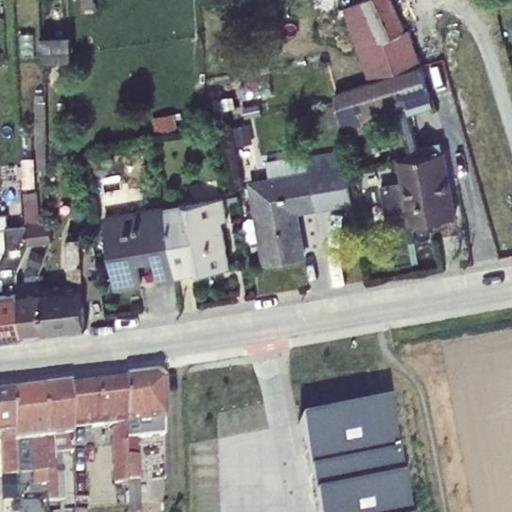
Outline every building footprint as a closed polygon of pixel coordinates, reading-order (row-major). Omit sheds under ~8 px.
[(95,0),(80,0),(82,12),(96,10),(95,0)] [(368,80),(421,64),(408,29),(404,31),(392,0),(354,0),(342,5),(368,80)] [(71,34),(42,35),(43,59),(72,58),(71,34)] [(335,92),(337,103),(341,125),(343,138),(367,130),(364,121),(395,110),(410,156),(399,158),(403,180),(408,210),(411,224),(455,216),(444,151),(442,151),(440,142),(418,145),(406,106),(431,98),(421,65),(335,92)] [(222,90),(211,91),(214,110),(236,107),(234,95),(223,96),(222,90)] [(38,168),(48,168),(44,93),(35,93),(38,168)] [(330,126),(341,125),(337,103),(326,104),(330,126)] [(175,112),(151,116),(154,133),(178,129),(175,112)] [(250,122),(233,125),(237,145),(254,142),(250,122)] [(103,156),(88,146),(79,161),(95,171),(103,156)] [(306,152),(266,160),(269,176),(250,180),(265,261),(304,255),(296,213),(353,203),(343,148),(307,154),(306,152)] [(23,187),(34,187),(34,157),(23,157),(23,187)] [(403,180),(381,184),(386,214),(408,210),(403,180)] [(26,221),(40,220),(38,190),(23,191),(23,196),(24,196),(26,221)] [(227,220),(223,196),(164,206),(176,277),(231,267),(222,220),(227,220)] [(164,206),(164,204),(104,215),(117,287),(141,283),(135,253),(154,249),(159,280),(176,277),(164,206)] [(26,244),(51,240),(50,222),(25,225),(26,244)] [(0,263),(0,333),(1,338),(24,336),(17,282),(16,272),(26,244),(25,225),(5,227),(7,247),(0,263)] [(41,286),(46,333),(86,328),(82,299),(102,295),(93,238),(82,240),(81,235),(66,237),(68,283),(46,285),(45,275),(41,276),(41,286)] [(17,282),(24,336),(46,333),(41,286),(40,280),(38,280),(37,270),(39,271),(46,256),(35,250),(27,266),(25,266),(25,281),(17,282)] [(123,379),(127,482),(127,488),(127,497),(127,511),(140,511),(136,438),(165,435),(164,421),(164,411),(163,382),(155,375),(123,379)] [(70,386),(72,432),(111,427),(114,483),(127,482),(123,379),(122,380),(111,381),(70,386)] [(43,389),(46,485),(47,501),(64,500),(64,473),(62,473),(61,454),(73,453),(72,432),(70,386),(43,389)] [(12,393),(15,467),(32,466),(33,485),(46,485),(43,389),(12,393)] [(0,394),(0,435),(3,435),(4,476),(16,475),(15,467),(12,393),(0,394)] [(315,511),(406,511),(386,406),(385,406),(298,424),(315,511)] [(15,477),(0,477),(0,499),(16,499),(15,477)]
